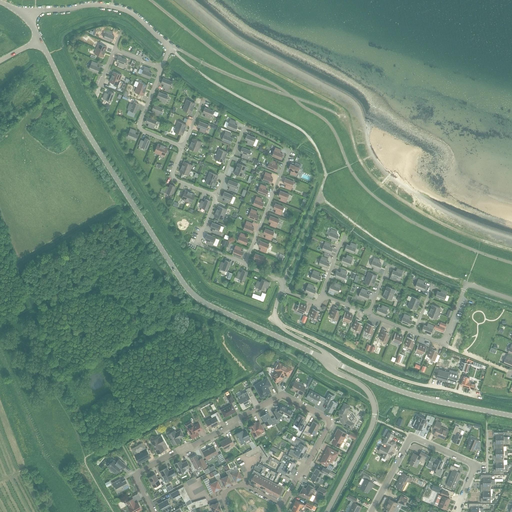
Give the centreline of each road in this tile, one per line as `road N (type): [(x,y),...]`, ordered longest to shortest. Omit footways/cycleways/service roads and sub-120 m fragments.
road 1 (secondary): [(326,359),(194,295),(78,117),(39,40)]
road 2 (residential): [(157,511),(137,473),(282,395),(329,425),(281,507)]
road 3 (residential): [(217,195),(247,128),(290,149),(245,265)]
road 4 (residential): [(455,511),(473,465),(413,437),(371,511)]
road 5 (unclassified): [(325,174),(306,134),(174,52)]
road 6 (secondary): [(511,416),(397,390),(326,359)]
road 7 (unclassified): [(326,511),(374,414),(370,393),(326,359)]
road 8 (unclassified): [(174,52),(124,8),(24,16)]
road 9 (residential): [(414,331),(442,339),(466,283),(511,299)]
road 10 (unclassified): [(291,96),(174,52)]
